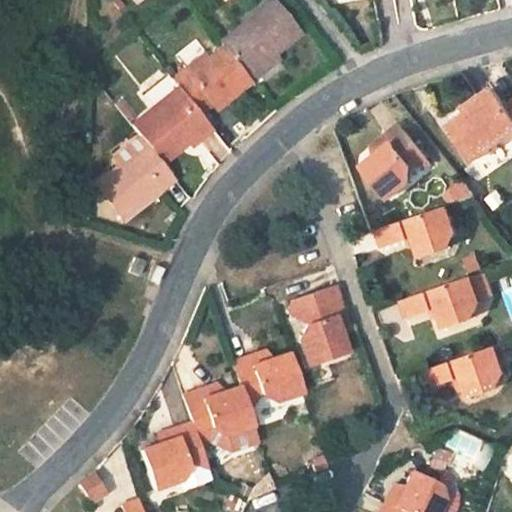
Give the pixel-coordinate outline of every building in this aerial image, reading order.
[(231,52),(251,76),(280,53),(288,63),(313,43),(281,6),(227,47),(231,52)] [(251,76),(231,52),(216,65),(196,81),(192,76),(180,86),(182,88),(207,119),(220,109),(230,101),(234,106),(259,86),(251,76)] [(280,53),(251,76),(259,86),(288,63),(280,53)] [(196,81),(216,65),(212,60),(192,76),(196,81)] [(148,138),(166,161),(197,136),(202,143),(216,131),(207,119),(182,88),(156,110),(138,126),(148,138)] [(511,133),(511,113),(506,105),(496,90),(482,102),(446,130),(474,164),(499,144),(511,133)] [(224,114),(234,106),(230,101),(220,109),(224,114)] [(401,128),(389,138),(395,146),(380,158),(364,170),(389,204),(414,187),(416,165),(424,158),(401,128)] [(511,133),(499,144),(510,158),(511,156),(511,133)] [(166,161),(148,138),(119,160),(126,168),(102,186),(130,221),(181,180),(166,161)] [(374,148),(380,158),(395,146),(389,138),(374,148)] [(445,191),(453,205),(474,192),(466,178),(445,191)] [(450,204),(381,232),(388,246),(417,236),(425,254),(453,241),(461,229),(450,204)] [(471,272),(403,298),(408,311),(437,302),(445,320),(475,310),(480,292),(471,272)] [(510,320),(511,319),(511,274),(500,277),(510,320)] [(330,320),(339,316),(330,290),(289,304),(292,314),(301,312),(304,322),(293,338),(303,368),(342,356),(334,333),(330,320)] [(345,331),(339,316),(330,320),(334,333),(345,331)] [(498,342),(430,365),(435,378),(463,370),(470,389),(501,381),(504,365),(498,342)] [(266,360),(250,365),(253,375),(268,369),(266,360)] [(288,362),(268,369),(253,375),(250,365),(232,371),(239,393),(243,406),(258,402),(275,412),(302,404),(288,362)] [(213,391),(198,396),(202,406),(215,402),(213,391)] [(253,433),(243,406),(239,393),(215,402),(202,406),(198,396),(183,402),(191,425),(194,436),(205,431),(224,443),(253,433)] [(194,436),(191,425),(170,431),(174,443),(160,448),(139,455),(152,493),(175,485),(178,492),(209,481),(203,462),(194,436)] [(156,436),(160,448),(174,443),(170,431),(156,436)] [(437,487),(410,472),(401,490),(393,506),(383,502),(377,511),(436,511),(441,502),(437,487)] [(74,488),(87,503),(101,493),(88,476),(73,487),(74,488)] [(390,486),(383,502),(393,506),(401,490),(390,486)] [(140,511),(137,503),(119,509),(119,511),(140,511)]
